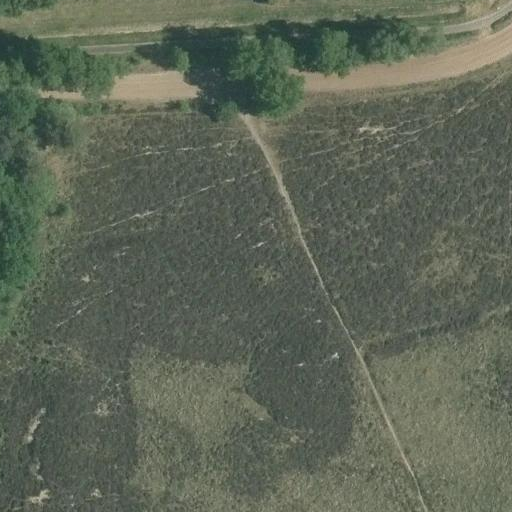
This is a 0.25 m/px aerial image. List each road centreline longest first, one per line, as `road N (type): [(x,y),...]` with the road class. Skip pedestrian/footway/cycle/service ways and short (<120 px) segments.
road 1 (track): [(230,85),(424,66),(511,30)]
road 2 (track): [(0,98),(230,85)]
